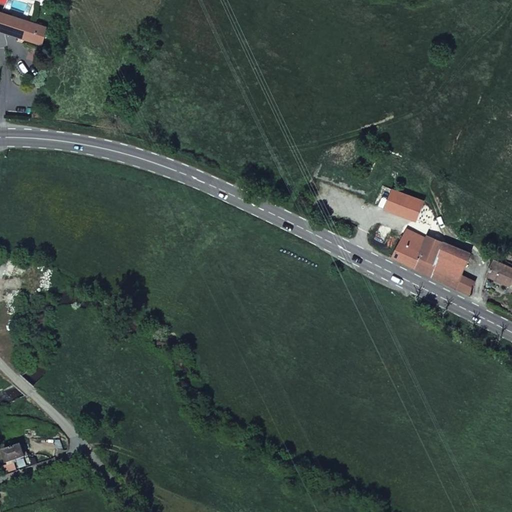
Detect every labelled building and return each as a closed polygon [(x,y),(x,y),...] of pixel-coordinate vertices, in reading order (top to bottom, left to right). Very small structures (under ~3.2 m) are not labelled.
[(0,11),(0,31),(41,44),(47,27),(0,11)] [(393,190),(386,208),(415,220),(419,207),(421,200),(393,190)] [(415,220),(425,225),(429,211),(419,207),(415,220)] [(404,232),(393,262),(455,292),(458,281),(468,253),(428,235),(426,241),(404,232)] [(511,273),(493,265),(487,281),(505,288),(504,292),(511,295),(511,273)] [(455,292),(465,297),(469,286),(458,281),(455,292)] [(485,284),(504,292),(505,288),(487,281),(485,284)] [(21,445),(2,451),(6,464),(26,457),(21,445)]
